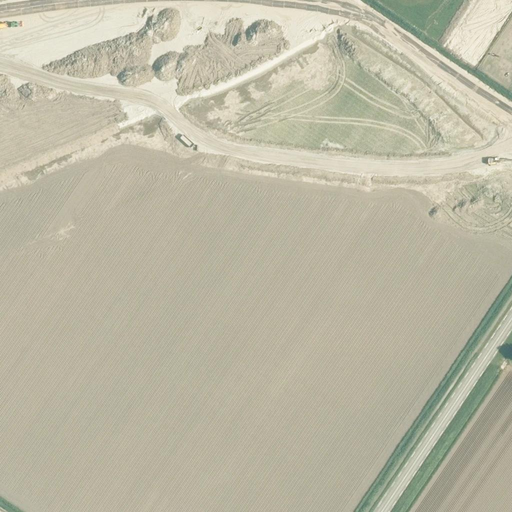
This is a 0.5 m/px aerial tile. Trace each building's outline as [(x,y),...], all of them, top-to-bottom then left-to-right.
[(123,65),(113,69),(120,86),(130,82),(123,65)] [(113,69),(104,73),(111,89),(120,86),(113,69)] [(104,73),(95,77),(101,93),(111,89),(104,73)] [(95,77),(85,81),(92,97),(101,93),(95,77)] [(85,81),(76,85),(82,101),(92,97),(85,81)] [(76,85),(66,88),(73,105),(82,101),(76,85)] [(66,88),(57,92),(64,108),(73,105),(66,88)] [(57,92),(48,96),(54,112),(64,108),(57,92)] [(48,96),(38,100),(45,116),(54,112),(48,96)] [(38,100),(29,104),(36,120),(45,116),(38,100)] [(29,104),(20,107),(26,124),(36,120),(29,104)] [(20,107),(10,111),(17,128),(26,124),(20,107)]
